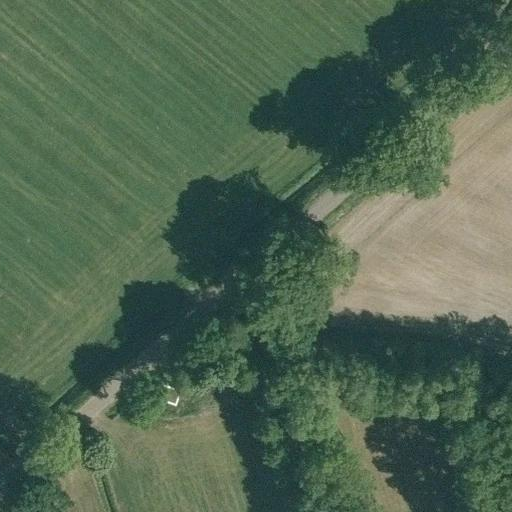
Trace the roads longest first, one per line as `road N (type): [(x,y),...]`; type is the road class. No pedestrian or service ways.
road 1 (unclassified): [(0,490),(257,256)]
road 2 (unclassified): [(257,256),(511,42)]
road 3 (residential): [(336,511),(257,256)]
